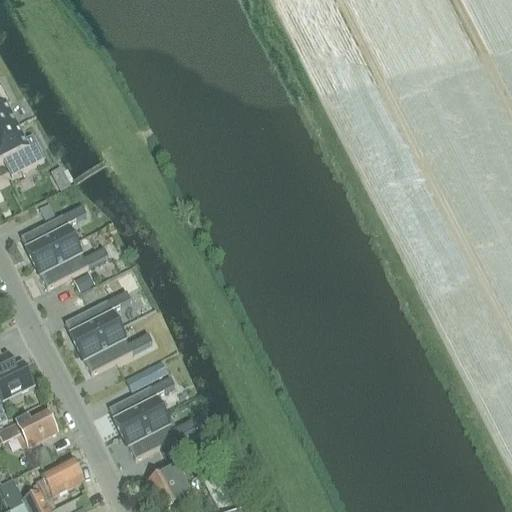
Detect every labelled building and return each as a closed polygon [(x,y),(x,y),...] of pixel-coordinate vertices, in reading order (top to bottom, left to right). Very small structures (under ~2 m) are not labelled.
[(0,137),(16,130),(6,109),(9,107),(0,89),(0,137)] [(16,130),(0,138),(0,165),(12,159),(20,175),(43,163),(34,146),(27,150),(16,130)] [(82,211),(20,242),(33,268),(75,246),(66,229),(86,219),(82,211)] [(84,264),(75,246),(33,268),(46,293),(88,272),(106,262),(108,261),(104,253),(84,264)] [(130,305),(126,297),(124,298),(64,328),(78,353),(119,332),(110,315),(130,305)] [(128,349),(119,332),(77,353),(91,379),(152,347),(148,339),(128,349)] [(0,359),(0,400),(2,406),(32,391),(21,367),(12,371),(6,359),(1,362),(0,359)] [(174,390),(170,382),(108,414),(121,439),(163,418),(154,400),(174,390)] [(27,453),(56,438),(45,416),(28,424),(28,422),(14,428),(0,435),(0,444),(2,449),(20,439),(27,453)] [(163,418),(121,439),(124,443),(134,465),(176,443),(196,433),(192,425),(172,435),(164,420),(163,418)] [(48,511),(45,505),(83,485),(71,463),(41,478),(44,484),(35,488),(40,496),(22,505),(25,511),(48,511)] [(156,511),(167,511),(190,501),(176,472),(145,488),(156,511)] [(217,511),(244,511),(225,472),(203,483),(217,511)]
